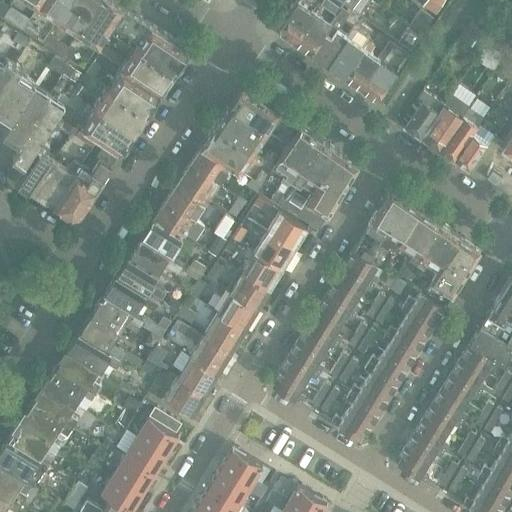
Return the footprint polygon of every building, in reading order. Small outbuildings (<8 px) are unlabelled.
[(6,0),(0,0),(0,11),(21,25),(28,14),(6,0)] [(41,0),(38,5),(58,18),(70,0),(41,0)] [(70,0),(58,18),(78,31),(98,0),(70,0)] [(116,0),(98,0),(78,31),(99,44),(124,5),(116,0)] [(281,33),(294,42),(314,12),(297,0),(280,27),(281,33)] [(440,12),(446,0),(428,0),(426,5),(440,12)] [(113,30),(123,37),(134,44),(174,71),(186,53),(185,45),(127,7),(113,30)] [(327,65),(347,35),(338,29),(349,13),(342,8),(331,24),(311,54),(327,65)] [(311,54),(331,24),(314,12),(294,42),(311,54)] [(344,76),(363,47),(355,41),(366,24),(358,19),(347,35),(327,65),(344,76)] [(472,48),(482,31),(469,23),(459,39),(472,48)] [(478,57),(496,68),(505,53),(488,42),(478,57)] [(174,71),(134,44),(121,65),(161,91),(174,71)] [(360,88),(380,58),(363,47),(344,76),(360,88)] [(64,72),(62,75),(77,85),(86,71),(56,53),(50,63),(64,72)] [(0,109),(13,118),(36,83),(19,71),(22,66),(14,61),(7,56),(4,62),(0,59),(0,109)] [(380,96),(397,70),(380,58),(360,88),(374,97),(380,96)] [(161,91),(121,65),(107,85),(148,111),(161,91)] [(4,131),(18,140),(50,92),(36,83),(13,118),(4,131)] [(148,111),(107,85),(94,105),(134,131),(148,111)] [(268,130),(282,109),(247,85),(239,87),(228,103),(268,130)] [(422,88),(402,117),(407,120),(404,125),(420,136),(443,102),(422,88)] [(65,102),(50,92),(18,140),(22,142),(13,155),(25,163),(49,127),(65,102)] [(466,108),(469,104),(451,92),(439,110),(442,113),(424,139),(439,149),(440,149),(466,108)] [(215,124),(254,150),(268,130),(228,103),(215,124)] [(134,131),(94,105),(81,125),(121,152),(134,131)] [(490,105),(488,108),(502,118),(504,114),(490,105)] [(481,119),(466,108),(440,149),(454,159),(472,132),(481,119)] [(201,145),(232,166),(241,171),(254,150),(215,124),(201,145)] [(285,175),(292,180),(321,137),(302,124),(279,158),(291,166),(285,175)] [(54,158),(44,151),(50,142),(45,139),(47,136),(48,137),(50,137),(53,132),(53,129),(49,127),(25,163),(16,177),(33,189),(54,158)] [(487,142),(472,132),(454,159),(469,169),(487,142)] [(306,176),(316,183),(317,184),(339,149),(321,137),(292,180),(300,185),(306,176)] [(201,145),(190,162),(221,182),(232,166),(201,145)] [(339,149),(317,184),(337,198),(356,167),(357,166),(357,165),(357,163),(356,162),(355,161),(339,149)] [(82,163),(55,204),(72,215),(80,214),(113,164),(101,157),(93,169),(82,163)] [(54,158),(33,189),(55,204),(82,163),(75,158),(68,167),(54,158)] [(190,162),(176,182),(207,203),(221,182),(190,162)] [(176,182),(165,199),(196,220),(207,203),(176,182)] [(317,184),(316,183),(297,215),(319,228),(337,198),(317,184)] [(383,266),(400,238),(420,206),(396,189),(388,191),(353,248),(378,263),(383,266)] [(196,220),(165,199),(153,217),(182,235),(185,237),(188,232),(196,238),(204,225),(196,220)] [(416,259),(440,220),(420,206),(400,238),(414,246),(409,254),(416,259)] [(280,209),(267,230),(295,247),(308,227),(280,209)] [(226,234),(235,217),(227,213),(218,230),(226,234)] [(153,217),(141,235),(170,254),(171,252),(186,261),(191,254),(176,244),(182,235),(153,217)] [(429,255),(442,264),(460,234),(440,220),(416,259),(424,264),(429,255)] [(254,250),(283,268),(295,247),(267,230),(254,250)] [(447,302),(452,293),(478,253),(476,245),(460,234),(442,264),(432,280),(426,289),(447,302)] [(141,235),(129,254),(158,272),(164,263),(178,273),(184,265),(169,255),(170,254),(141,235)] [(254,250),(247,246),(243,253),(250,257),(242,270),(271,287),(283,268),(254,250)] [(378,263),(353,248),(344,263),(375,282),(379,276),(372,272),(378,263)] [(129,254),(116,272),(145,291),(146,289),(161,298),(166,290),(152,281),(158,272),(129,254)] [(344,263),(335,278),(359,293),(364,285),(370,289),(375,282),(344,263)] [(242,270),(230,290),(259,307),(271,287),(242,270)] [(145,291),(116,272),(104,291),(133,309),(139,300),(154,309),(159,302),(144,292),(145,291)] [(511,275),(510,276),(470,342),(500,360),(503,363),(511,349),(511,275)] [(359,293),(335,278),(326,293),(357,312),(361,305),(354,301),(359,293)] [(218,310),(246,328),(259,307),(230,290),(218,310)] [(409,294),(404,301),(436,320),(445,305),(420,290),(415,298),(409,294)] [(91,310),(119,328),(120,327),(121,327),(127,318),(138,325),(144,316),(133,309),(104,291),(91,310)] [(326,293),(316,308),(341,323),(346,315),(352,318),(357,312),(326,293)] [(407,312),(402,320),(426,335),(436,320),(404,301),(400,308),(407,312)] [(336,331),(341,323),(316,308),(307,322),(338,341),(342,335),(336,331)] [(119,328),(91,310),(79,329),(118,354),(124,346),(112,339),(119,328)] [(246,328),(218,310),(206,330),(205,329),(202,334),(231,352),(246,328)] [(390,324),(386,330),(417,350),(426,335),(402,320),(397,328),(390,324)] [(307,322),(298,337),(323,353),(328,344),(334,348),(338,341),(307,322)] [(231,352),(202,334),(192,328),(188,336),(198,342),(190,355),(218,373),(231,352)] [(118,354),(79,329),(67,347),(99,368),(106,357),(115,363),(120,355),(118,354)] [(389,341),(384,349),(408,364),(417,350),(386,330),(382,337),(389,341)] [(318,361),(323,353),(298,337),(289,352),(320,371),(324,364),(318,361)] [(496,367),(500,360),(470,342),(460,357),(485,372),(490,364),(496,367)] [(99,368),(67,347),(55,365),(97,391),(101,383),(93,378),(99,368)] [(372,353),(368,360),(399,379),(408,364),(384,349),(379,357),(372,353)] [(289,352),(280,367),(305,382),(309,374),(316,378),(320,371),(289,352)] [(190,355),(177,376),(206,393),(218,373),(190,355)] [(480,380),(485,372),(460,357),(451,371),(482,390),(485,384),(480,380)] [(371,371),(365,379),(390,394),(399,379),(368,360),(364,367),(371,371)] [(97,391),(55,365),(43,383),(76,404),(83,393),(92,398),(97,391)] [(299,391),(305,382),(280,367),(275,375),(278,377),(274,385),(301,402),(305,395),(299,391)] [(451,371),(442,386),(466,401),(471,394),(477,397),(482,390),(451,371)] [(193,414),(206,393),(177,376),(164,396),(193,414)] [(354,383),(350,390),(381,409),(390,394),(365,379),(361,387),(354,383)] [(76,404),(43,383),(32,400),(73,426),(85,409),(76,404)] [(461,409),(466,401),(442,386),(433,401),(463,420),(467,413),(461,409)] [(352,401),(347,409),(371,424),(381,409),(350,390),(346,397),(352,401)] [(128,424),(142,401),(133,395),(119,419),(128,424)] [(73,426),(32,400),(20,418),(63,445),(70,435),(68,434),(73,426)] [(433,401),(423,416),(448,431),(453,423),(459,426),(463,420),(433,401)] [(155,405),(149,414),(156,418),(162,409),(155,405)] [(162,409),(156,418),(163,422),(169,413),(162,409)] [(366,432),(371,424),(347,409),(342,418),(335,414),(331,420),(359,438),(364,431),(366,432)] [(169,413),(163,422),(169,426),(175,417),(169,413)] [(149,414),(137,434),(168,453),(180,433),(149,414)] [(443,439),(448,431),(423,416),(414,430),(444,449),(449,442),(443,439)] [(175,417),(169,426),(176,431),(182,421),(175,417)] [(63,445),(20,418),(9,435),(49,461),(50,462),(55,454),(56,455),(63,445)] [(414,430),(405,445),(430,460),(435,452),(441,456),(444,449),(414,430)] [(503,434),(499,441),(511,448),(511,431),(509,437),(503,434)] [(137,434),(126,452),(156,471),(168,453),(137,434)] [(9,435),(0,448),(0,457),(27,475),(25,478),(34,484),(49,461),(9,435)] [(501,451),(496,460),(511,469),(511,448),(499,441),(495,447),(501,451)] [(232,444),(220,464),(251,483),(263,463),(232,444)] [(425,469),(430,460),(405,445),(400,453),(403,456),(399,463),(426,479),(430,472),(425,469)] [(126,452),(114,470),(145,489),(156,471),(126,452)] [(486,464),(482,471),(511,490),(511,489),(511,469),(496,460),(491,467),(486,464)] [(0,462),(0,489),(22,503),(27,495),(17,489),(25,478),(0,462)] [(220,464),(209,482),(240,501),(251,483),(220,464)] [(114,470),(103,489),(140,511),(142,511),(143,511),(134,507),(145,489),(114,470)] [(484,481),(479,490),(503,506),(511,490),(482,471),(478,478),(484,481)] [(255,478),(248,488),(254,492),(261,481),(255,478)] [(261,481),(254,492),(261,496),(267,485),(261,481)] [(209,482),(198,501),(216,511),(232,511),(240,501),(209,482)] [(297,483),(286,503),(301,511),(321,511),(328,501),(297,483)] [(273,488),(266,499),(274,504),(281,493),(273,488)] [(0,511),(15,511),(22,503),(0,489),(0,511)] [(102,509),(100,511),(140,511),(103,489),(103,490),(111,495),(102,509)] [(499,511),(503,506),(479,490),(474,499),(468,495),(464,503),(478,511),(499,511)] [(281,493),(274,504),(282,508),(289,497),(281,493)] [(86,499),(80,509),(85,511),(89,511),(94,504),(86,499)] [(216,511),(198,501),(190,511),(216,511)] [(301,511),(286,503),(280,511),(301,511)]
